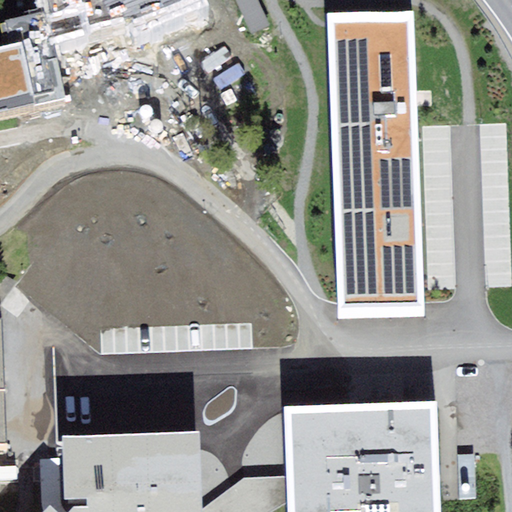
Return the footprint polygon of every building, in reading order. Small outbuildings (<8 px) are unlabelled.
[(34,0),(37,11),(1,23),(6,48),(20,45),(33,102),(67,98),(60,59),(125,41),(206,11),(203,0),(34,0)] [(425,313),(412,10),(326,14),(339,317),(425,313)] [(0,109),(33,102),(20,45),(6,48),(0,49),(0,109)] [(202,511),(200,430),(62,434),(63,498),(86,498),(86,507),(72,508),(67,511),(57,511),(50,505),(43,511),(0,511),(0,443),(6,443),(2,319),(0,319),(0,511),(202,511)] [(285,409),(289,511),(440,511),(437,403),(285,409)] [(242,478),(207,505),(207,511),(277,511),(288,506),(287,475),(242,478)]
